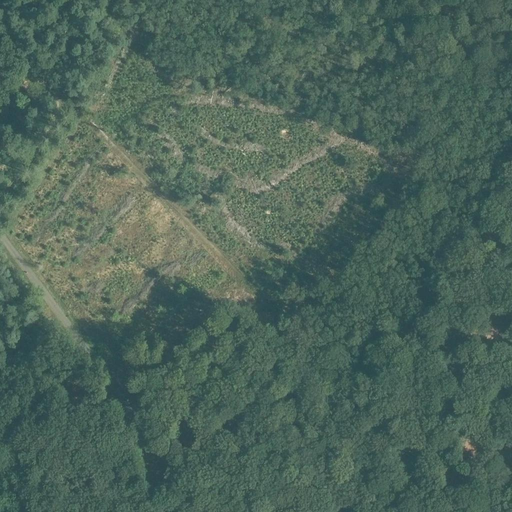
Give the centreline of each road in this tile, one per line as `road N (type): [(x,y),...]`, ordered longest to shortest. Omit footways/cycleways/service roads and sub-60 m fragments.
road 1 (track): [(0,43),(305,332),(406,406),(511,460)]
road 2 (unclassified): [(202,511),(0,233)]
